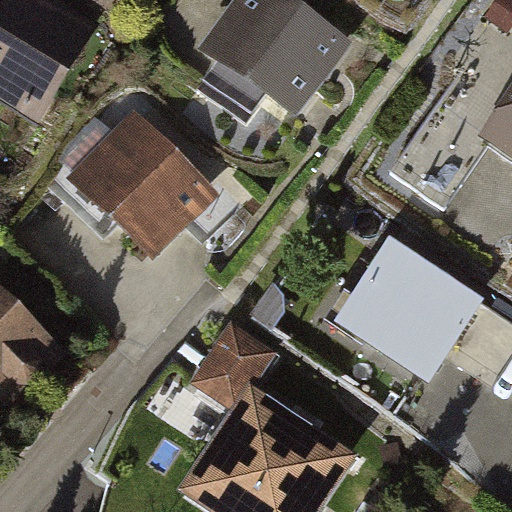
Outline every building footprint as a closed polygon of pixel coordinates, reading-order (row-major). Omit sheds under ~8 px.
[(84,26),(39,0),(0,0),(0,95),(30,114),(84,26)] [(339,45),(277,0),(245,0),(209,50),(222,60),(204,84),(245,114),(264,89),(295,111),(319,78),(317,76),(339,45)] [(511,88),(476,137),(511,163),(511,88)] [(205,194),(136,126),(80,183),(83,186),(67,202),(105,239),(121,223),(152,254),(183,224),(179,220),(205,194)] [(511,360),(511,327),(380,241),(326,324),(428,391),(446,365),(490,394),(511,360)] [(57,355),(0,300),(0,394),(15,379),(25,389),(57,355)] [(274,363),(225,331),(186,391),(233,422),(186,493),(214,511),(331,511),(365,461),(257,390),(274,363)]
